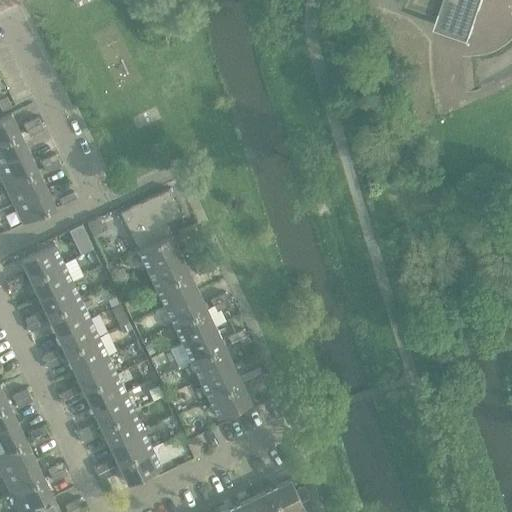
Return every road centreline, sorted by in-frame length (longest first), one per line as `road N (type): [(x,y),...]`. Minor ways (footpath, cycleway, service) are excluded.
road 1 (residential): [(0,250),(96,205),(0,8)]
road 2 (residential): [(102,511),(0,301)]
road 3 (residential): [(106,511),(296,420)]
